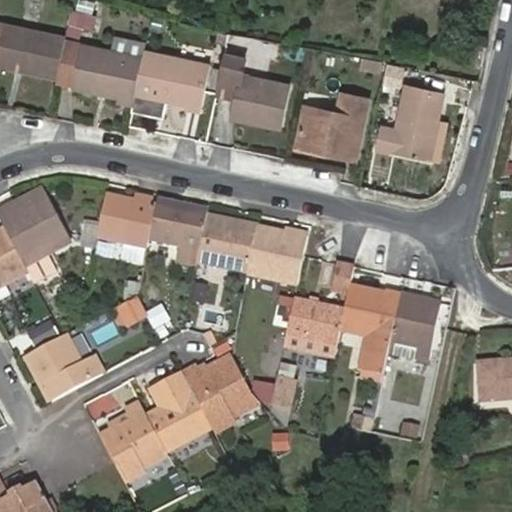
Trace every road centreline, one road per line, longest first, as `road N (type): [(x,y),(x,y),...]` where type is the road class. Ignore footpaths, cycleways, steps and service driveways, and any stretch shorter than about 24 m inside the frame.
road 1 (residential): [(0,180),(53,152),(426,225),(450,219)]
road 2 (residential): [(450,219),(469,199),(511,54)]
road 3 (residential): [(177,346),(75,399),(32,433)]
